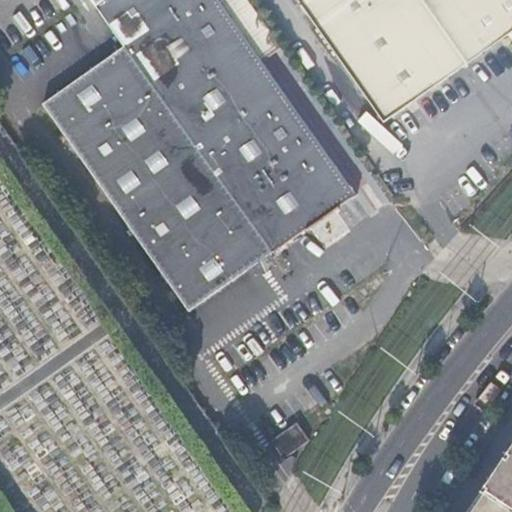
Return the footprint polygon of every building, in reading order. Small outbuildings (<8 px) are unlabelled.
[(125,47),(43,105),(189,312),(241,275),(310,226),(356,194),(218,0),(105,0),(97,6),(125,47)] [(427,93),(470,63),(425,0),(298,0),(385,123),(427,93)] [(511,0),(425,0),(470,63),(510,35),(511,33),(511,0)] [(298,422),(273,440),(286,457),(310,439),(298,422)] [(511,511),(511,454),(472,511),(511,511)]
